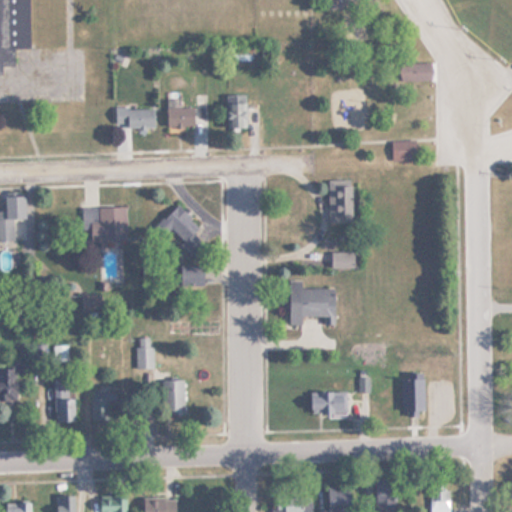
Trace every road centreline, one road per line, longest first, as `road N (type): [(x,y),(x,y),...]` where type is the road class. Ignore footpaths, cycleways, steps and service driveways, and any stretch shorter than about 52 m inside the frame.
road 1 (residential): [(0,462),(511,441)]
road 2 (residential): [(247,511),(244,161)]
road 3 (residential): [(485,511),(482,174)]
road 4 (residential): [(0,170),(244,161)]
